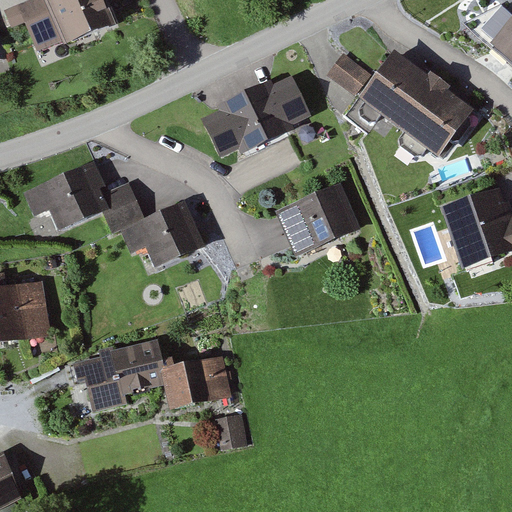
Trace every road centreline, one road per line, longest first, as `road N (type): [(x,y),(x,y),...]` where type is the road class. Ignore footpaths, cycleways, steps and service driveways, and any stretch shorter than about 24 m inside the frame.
road 1 (residential): [(248,262),(205,180),(95,123)]
road 2 (residential): [(511,107),(374,0)]
road 3 (tertiary): [(347,0),(197,73)]
